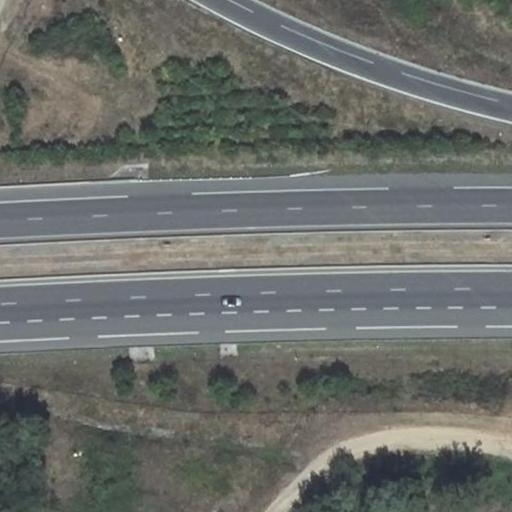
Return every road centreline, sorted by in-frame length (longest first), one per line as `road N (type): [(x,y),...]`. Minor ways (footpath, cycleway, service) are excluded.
road 1 (motorway): [(511,203),(372,200),(0,220)]
road 2 (motorway): [(0,310),(511,291)]
road 3 (motorway): [(511,107),(383,70),(237,0)]
road 4 (track): [(511,446),(391,434),(338,451),(279,511)]
